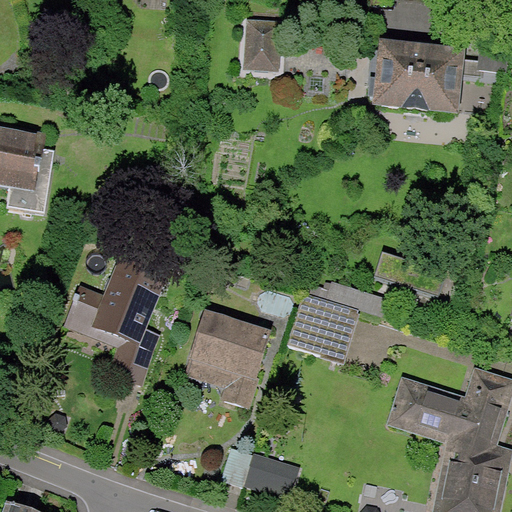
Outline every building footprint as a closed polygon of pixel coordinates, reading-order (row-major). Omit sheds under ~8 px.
[(282,25),(246,23),(243,72),(279,75),(282,25)] [(508,43),(486,40),(482,73),(505,76),(508,43)] [(379,106),(453,114),(457,71),(470,72),(471,62),(406,55),(385,53),(381,86),(372,85),(370,100),(379,101),(379,106)] [(39,174),(44,139),(18,135),(18,137),(0,134),(0,188),(33,193),(36,173),(39,174)] [(216,260),(220,248),(206,244),(202,256),(216,260)] [(382,255),(374,280),(405,289),(438,300),(446,275),(382,255)] [(96,329),(96,330),(106,335),(134,346),(123,381),(140,386),(157,337),(142,331),(162,280),(123,263),(107,302),(81,292),(82,290),(81,290),(77,299),(75,298),(73,304),(75,304),(69,318),(96,329)] [(322,358),(323,356),(341,362),(354,317),(357,318),(358,313),(303,295),(287,347),(322,358)] [(224,390),(221,402),(250,411),(260,381),(258,380),(272,336),(205,314),(184,377),(201,383),(224,390)] [(477,376),(466,413),(442,405),(444,398),(405,385),(393,424),(459,445),(447,510),(448,511),(450,511),(496,511),(497,508),(504,471),(489,466),(511,387),(477,376)] [(243,489),(252,457),(233,451),(223,483),(243,489)]
